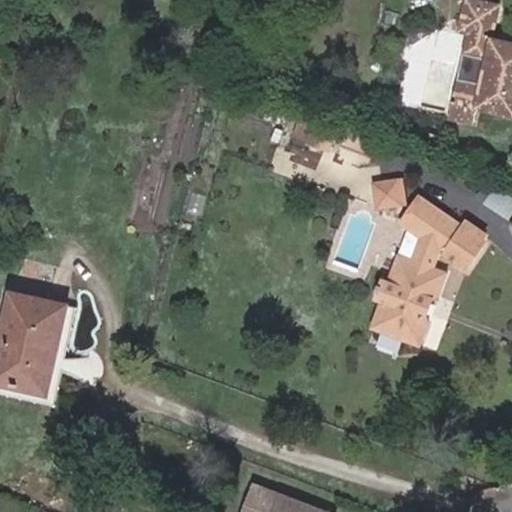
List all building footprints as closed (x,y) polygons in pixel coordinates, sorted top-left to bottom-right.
[(492,21),(458,103),(482,112),(487,101),(511,111),(511,0),(492,0),(485,18),(492,21)] [(233,144),(269,156),(279,125),(243,113),(233,144)] [(371,181),(375,208),(407,203),(402,175),(371,181)] [(378,298),(425,316),(423,312),(404,305),(411,288),(430,295),(436,292),(445,268),(431,263),(437,248),(440,251),(457,224),(414,195),(395,222),(418,237),(411,257),(395,251),(385,279),(379,276),(372,295),(378,298)] [(423,312),(430,295),(411,288),(404,305),(423,312)] [(12,293),(0,346),(0,380),(41,390),(47,366),(55,368),(70,306),(12,293)] [(425,316),(378,298),(368,324),(417,343),(426,319),(425,316)] [(41,390),(0,380),(0,391),(54,403),(61,371),(65,356),(76,308),(70,306),(55,368),(47,366),(41,390)] [(317,511),(319,508),(263,487),(253,511),(317,511)]
